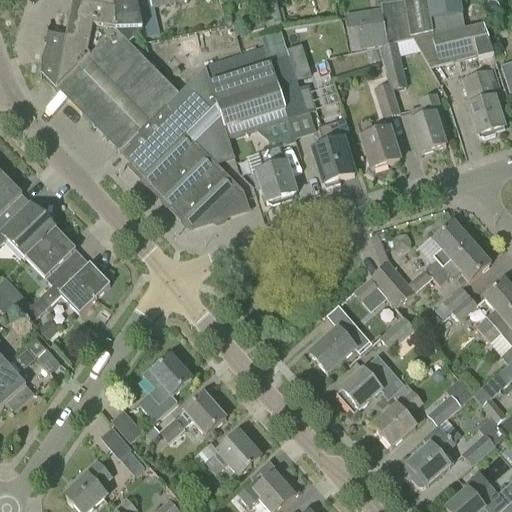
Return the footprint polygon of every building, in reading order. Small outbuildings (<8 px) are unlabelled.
[(41,64),(39,82),(40,82),(41,80),(115,157),(116,158),(119,156),(123,153),(146,177),(140,183),(189,234),(244,215),(238,200),(230,192),(223,185),(210,172),(209,171),(217,168),(235,162),(229,143),(205,71),(177,100),(140,62),(127,49),(132,44),(143,34),(135,0),(72,0),(65,41),(46,38),(45,51),(41,64)] [(186,4),(185,0),(147,0),(150,11),(186,4)] [(274,0),(258,0),(267,32),(282,29),(274,0)] [(465,33),(465,31),(459,0),(427,0),(427,1),(425,1),(429,22),(430,41),(465,33)] [(482,27),(465,31),(465,33),(430,41),(429,22),(425,1),(381,8),(381,13),(388,48),(388,50),(412,45),(419,56),(430,74),(477,62),(478,66),(494,61),(491,54),(489,48),(482,27)] [(378,51),(388,48),(381,13),(344,18),(350,56),(378,51)] [(400,60),(419,56),(412,45),(388,50),(388,48),(378,51),(386,78),(385,78),(388,88),(390,96),(394,94),(406,91),(400,60)] [(269,71),(270,70),(264,51),(205,70),(205,71),(229,143),(286,125),(269,71)] [(270,70),(269,71),(286,126),(288,125),(307,119),(298,92),(289,64),(270,70)] [(493,141),(495,138),(494,136),(502,133),(495,109),(499,107),(490,78),(462,86),(469,110),(467,111),(476,141),(479,140),(479,143),(482,144),(493,141)] [(401,118),(394,94),(390,96),(388,88),(373,92),(382,124),(401,118)] [(298,92),(307,119),(317,116),(308,89),(298,92)] [(420,159),(443,151),(438,135),(444,133),(434,100),(419,105),(421,110),(408,115),(412,125),(409,126),(420,159)] [(375,140),(369,124),(357,129),(362,144),(360,145),(369,175),(399,166),(389,135),(375,140)] [(325,195),(339,190),(338,186),(352,181),(344,153),(352,151),(343,125),(317,133),(323,152),(311,156),(323,191),(323,190),(325,195)] [(285,168),(279,152),(247,161),(252,178),(255,177),(265,208),(295,199),(285,168)] [(0,231),(16,216),(10,209),(21,199),(20,198),(17,201),(0,183),(0,179),(1,179),(1,178),(0,178),(0,231)] [(24,263),(55,234),(35,213),(24,224),(16,216),(0,231),(0,248),(5,244),(24,263)] [(432,282),(472,248),(454,227),(432,247),(440,255),(433,261),(435,264),(425,274),(432,282)] [(34,308),(71,273),(64,266),(75,255),(71,258),(52,238),(55,234),(24,263),(47,287),(30,303),(34,307),(34,308)] [(472,248),(432,282),(440,291),(451,282),(453,284),(460,278),(469,288),(491,269),(472,248)] [(396,314),(415,298),(389,267),(369,284),(396,314)] [(34,308),(34,307),(21,319),(30,328),(59,300),(78,319),(109,290),(108,290),(105,293),(86,274),(89,271),(89,270),(78,280),(71,273),(34,308)] [(5,282),(0,287),(0,296),(6,303),(8,305),(18,296),(5,282)] [(403,322),(396,314),(369,284),(352,299),(370,318),(378,311),(394,329),(394,330),(403,322)] [(483,340),(511,314),(511,293),(504,285),(482,304),(493,316),(475,331),(483,340)] [(451,317),(469,301),(461,291),(434,315),(442,324),(450,317),(451,317)] [(469,301),(451,317),(458,326),(477,310),(469,301)] [(6,303),(0,308),(0,314),(3,318),(13,310),(8,305),(6,303)] [(508,368),(511,364),(511,314),(483,340),(508,368)] [(46,344),(58,333),(48,322),(36,333),(46,344)] [(394,330),(394,329),(379,342),(390,356),(415,335),(403,322),(394,330)] [(366,342),(356,330),(343,341),(336,334),(308,358),(325,379),(354,354),(354,352),(366,342)] [(35,344),(27,351),(35,361),(43,354),(35,344)] [(50,378),(60,369),(46,353),(36,362),(50,378)] [(190,385),(170,362),(157,373),(153,369),(141,379),(154,394),(138,408),(154,427),(176,408),(170,401),(190,385)] [(511,364),(508,368),(508,369),(473,400),(497,428),(503,423),(488,405),(511,383),(511,364)] [(395,381),(382,366),(368,379),(363,373),(340,393),(344,398),(339,402),(354,418),(358,414),(359,415),(382,395),(381,394),(395,381)] [(6,369),(0,374),(0,411),(4,408),(12,418),(33,400),(6,369)] [(446,423),(472,399),(458,384),(445,395),(448,399),(426,420),(436,431),(446,423)] [(408,421),(424,407),(407,388),(393,400),(400,407),(397,409),(396,408),(372,429),(392,452),(416,430),(408,421)] [(203,442),(224,424),(203,399),(159,437),(168,448),(185,434),(183,432),(190,426),(203,442)] [(130,447),(142,437),(123,415),(111,425),(130,447)] [(471,471),(495,451),(494,450),(505,440),(489,422),(477,433),(483,439),(460,459),(471,471)] [(461,440),(446,423),(436,431),(422,444),(427,449),(405,469),(412,477),(410,480),(409,483),(417,491),(420,491),(423,489),(424,491),(448,469),(440,460),(452,449),(452,448),(461,440)] [(150,445),(158,437),(152,430),(144,438),(150,445)] [(118,463),(130,453),(112,432),(100,442),(118,463)] [(239,481),(260,462),(238,438),(217,457),(204,468),(215,479),(227,468),(239,481)] [(485,472),(492,481),(508,469),(500,460),(485,472)] [(73,511),(92,511),(104,502),(97,493),(109,482),(96,466),(72,488),(74,491),(63,500),(73,511)] [(483,511),(473,501),(488,488),(477,476),(462,489),(466,494),(445,511),(483,511)] [(281,486),(274,478),(264,486),(260,483),(239,502),(247,511),(249,511),(258,504),(265,511),(281,511),(298,497),(285,483),(281,486)] [(511,485),(497,499),(506,509),(511,504),(511,485)] [(182,511),(184,511),(174,500),(160,511),(182,511)]
